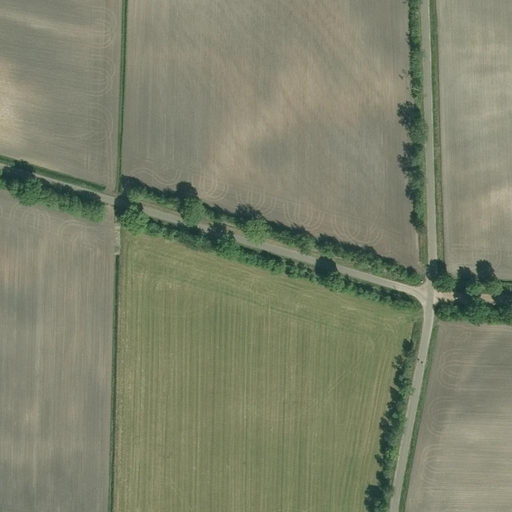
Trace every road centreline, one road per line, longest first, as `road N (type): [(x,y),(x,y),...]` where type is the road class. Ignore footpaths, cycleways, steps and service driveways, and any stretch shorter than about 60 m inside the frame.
road 1 (unclassified): [(432,295),(0,161)]
road 2 (residential): [(432,295),(425,0)]
road 3 (unclassified): [(392,511),(432,295)]
